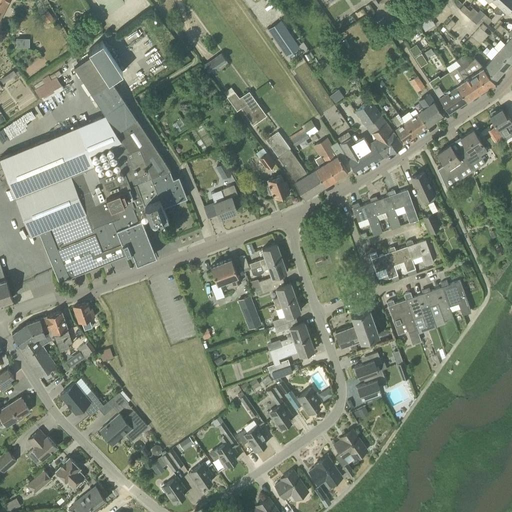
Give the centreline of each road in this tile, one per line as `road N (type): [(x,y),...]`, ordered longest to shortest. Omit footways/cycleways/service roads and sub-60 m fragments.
road 1 (unclassified): [(0,320),(288,218)]
road 2 (residential): [(201,511),(339,408),(340,377),(317,313)]
road 3 (residential): [(0,326),(66,428),(159,511)]
road 4 (unclassified): [(330,197),(511,76)]
